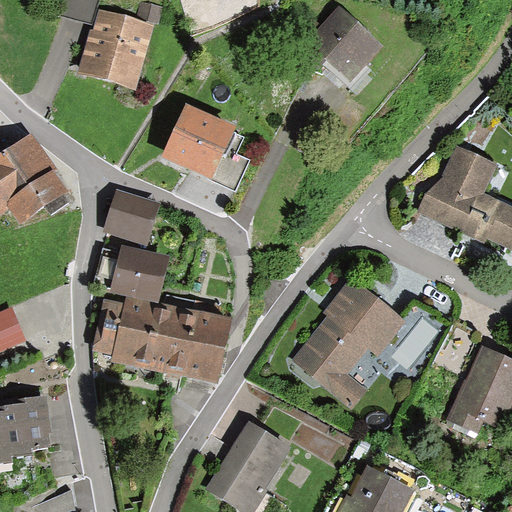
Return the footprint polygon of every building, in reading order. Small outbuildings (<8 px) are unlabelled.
[(99,0),(65,0),(60,18),(91,27),(96,11),(99,0)] [(162,8),(141,3),(136,20),(158,25),(162,8)] [(384,48),(341,7),(322,27),(316,21),(302,36),(308,41),(301,48),(320,65),(326,58),(352,82),(384,48)] [(78,74),(136,91),(154,28),(96,11),(91,27),(78,74)] [(162,156),(236,190),(249,160),(237,154),(245,137),(235,132),(237,126),(186,103),(162,156)] [(68,193),(53,171),(56,169),(31,133),(0,153),(0,212),(8,207),(21,226),(68,193)] [(493,164),(448,144),(416,214),(482,244),(484,238),(508,249),(509,246),(511,246),(511,207),(480,193),(493,164)] [(148,247),(162,203),(116,189),(102,233),(148,247)] [(112,291),(158,303),(170,256),(123,245),(121,253),(104,249),(95,284),(112,289),(112,291)] [(405,324),(349,280),(326,310),(330,313),(291,363),(352,411),(367,392),(348,376),(368,350),(377,358),(405,324)] [(114,361),(218,383),(231,319),(128,297),(127,303),(106,299),(95,350),(115,354),(114,361)] [(10,307),(0,311),(0,352),(25,342),(10,307)] [(511,410),(511,359),(482,347),(469,379),(466,377),(448,419),(479,432),(484,420),(505,429),(511,410)] [(0,464),(11,463),(10,457),(34,454),(34,451),(51,448),(44,395),(22,398),(22,404),(11,405),(1,406),(1,411),(0,411),(0,464)] [(266,487),(291,447),(249,421),(206,490),(242,511),(255,511),(269,490),(266,487)] [(401,511),(412,491),(365,467),(351,495),(346,492),(336,511),(401,511)] [(34,511),(78,511),(75,490),(32,497),(34,511)]
